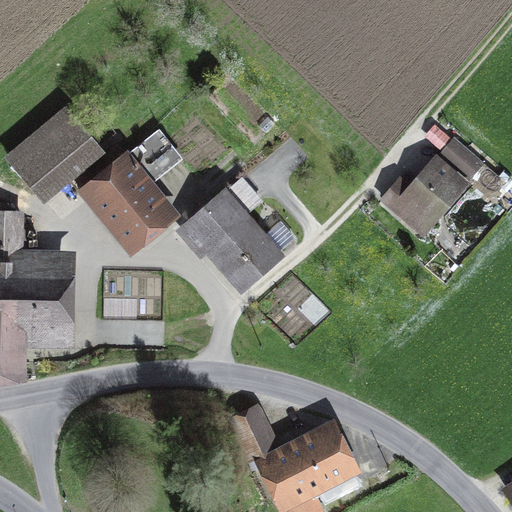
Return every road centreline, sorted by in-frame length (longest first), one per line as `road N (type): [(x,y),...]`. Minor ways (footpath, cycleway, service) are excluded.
road 1 (unclassified): [(475,511),(390,433),(280,384),(188,371),(0,407)]
road 2 (track): [(511,19),(410,140)]
